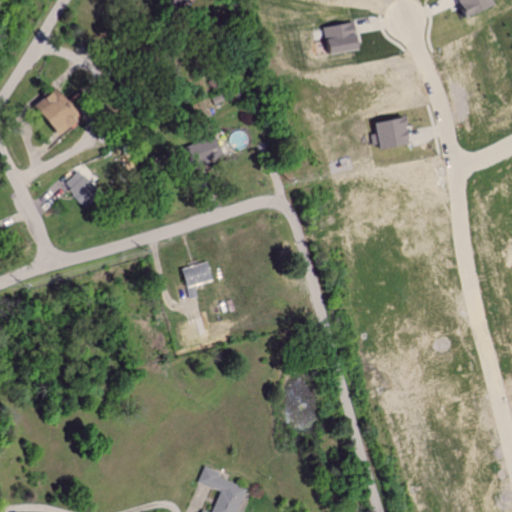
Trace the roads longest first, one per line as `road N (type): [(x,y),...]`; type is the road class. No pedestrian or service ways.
road 1 (residential): [(375,511),(301,252),(280,209),(246,206),(46,263),(0,285)]
road 2 (residential): [(458,165),(477,297),(511,427)]
road 3 (residential): [(458,165),(407,18)]
road 4 (residential): [(46,263),(42,237),(0,150)]
road 5 (residential): [(0,103),(63,0)]
